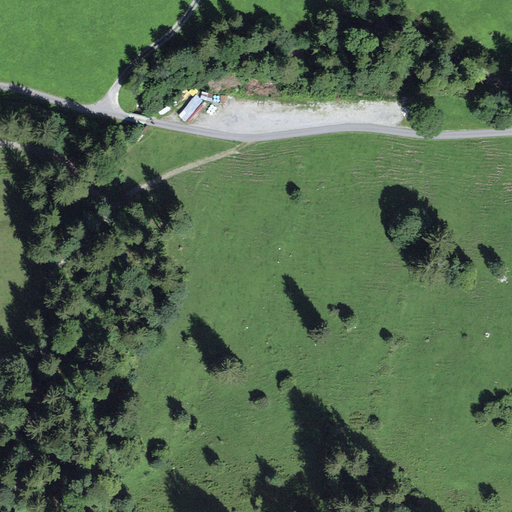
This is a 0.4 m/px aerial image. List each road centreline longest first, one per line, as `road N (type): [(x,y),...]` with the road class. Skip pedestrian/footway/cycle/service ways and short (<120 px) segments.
road 1 (unclassified): [(511,131),(433,136),(346,127),(234,137),(0,85)]
road 2 (track): [(257,138),(159,176),(114,205),(86,190),(58,155),(0,143)]
